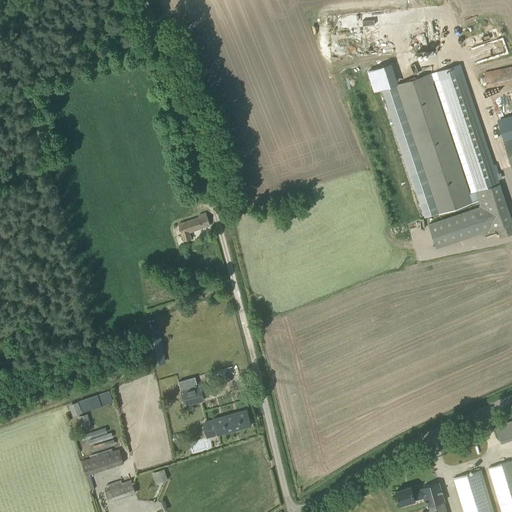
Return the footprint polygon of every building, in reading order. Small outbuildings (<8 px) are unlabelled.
[(501,49),(479,53),(481,64),(503,60),(501,49)] [(430,73),(398,84),(396,62),(375,64),(379,106),(400,104),(399,96),(439,214),(473,202),(479,200),(481,206),(451,216),(429,223),(437,247),(489,230),(497,227),(500,237),(511,232),(511,221),(473,104),(460,64),(451,68),(441,71),(437,73),(449,110),(453,119),(476,191),(470,194),(430,73)] [(511,67),(494,71),(484,73),(487,87),(497,85),(511,81),(511,67)] [(511,116),(498,120),(505,141),(511,139),(511,116)] [(184,241),(192,239),(190,233),(210,225),(206,213),(199,215),(200,217),(178,225),(184,241)] [(154,339),(148,340),(154,365),(166,362),(163,346),(156,348),(154,339)] [(185,406),(205,400),(200,385),(181,391),(185,406)] [(218,434),(251,425),(247,410),(237,412),(214,419),(216,425),(218,434)] [(90,423),(87,413),(78,417),(81,426),(90,423)] [(502,443),(511,439),(511,420),(496,426),(502,443)] [(82,440),(107,432),(106,427),(81,435),(82,440)] [(90,445),(113,437),(112,432),(85,441),(86,445),(90,444),(90,445)] [(92,451),(115,444),(114,439),(91,446),(92,451)] [(191,451),(207,447),(205,439),(189,443),(191,451)] [(112,448),(90,456),(91,458),(82,461),(86,475),(115,465),(116,466),(124,464),(119,449),(113,451),(112,448)] [(502,511),(511,511),(511,460),(489,467),(502,511)] [(163,468),(150,472),(154,483),(166,479),(163,468)] [(493,511),(484,479),(481,470),(454,478),(464,511),(493,511)] [(105,489),(109,502),(135,493),(130,480),(122,483),(121,480),(107,485),(107,488),(105,489)] [(444,501),(439,482),(421,487),(422,489),(413,492),(411,486),(396,491),(400,504),(423,497),(426,507),(428,507),(429,511),(446,511),(443,502),(444,501)]
